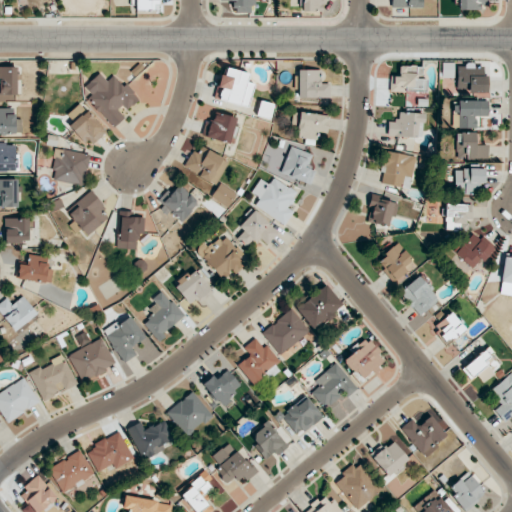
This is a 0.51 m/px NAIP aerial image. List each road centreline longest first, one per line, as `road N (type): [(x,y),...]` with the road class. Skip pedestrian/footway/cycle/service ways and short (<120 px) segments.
road 1 (residential): [(360,0),(360,125),(342,190),(316,241),(159,379),(49,434),(0,469)]
road 2 (tertiary): [(511,39),(0,39)]
road 3 (residential): [(511,474),(316,241)]
road 4 (residential): [(423,369),(257,511)]
road 5 (residential): [(191,0),(182,107),(163,145),(132,170)]
